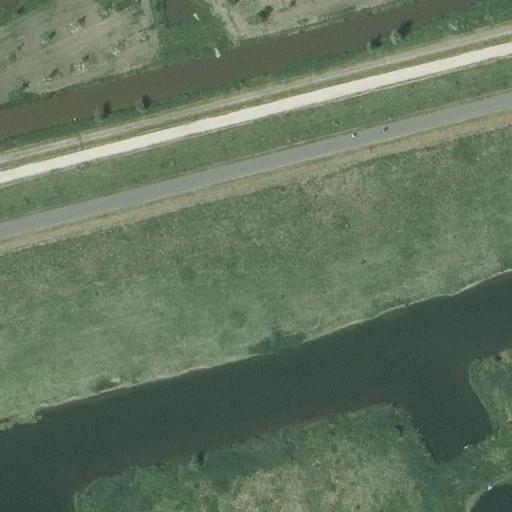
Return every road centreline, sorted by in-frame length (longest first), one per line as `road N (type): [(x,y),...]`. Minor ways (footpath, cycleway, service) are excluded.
road 1 (unknown): [(0,180),(511,47)]
road 2 (track): [(0,165),(511,32)]
